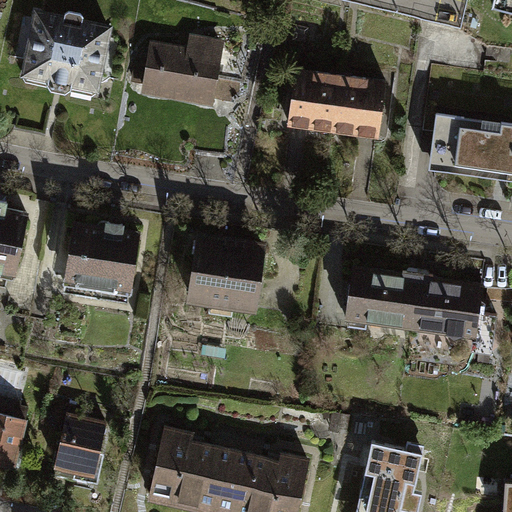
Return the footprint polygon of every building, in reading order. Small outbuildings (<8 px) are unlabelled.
[(511,0),(492,0),(491,4),(511,9),(511,0)] [(63,16),(36,10),(22,72),(51,78),(50,82),(53,86),(65,88),(67,87),(68,82),(95,87),(108,25),(81,19),(82,15),(79,11),(69,9),(64,11),(63,16)] [(187,49),(153,44),(144,87),(211,99),(212,95),(229,97),(233,101),(239,96),(237,94),(237,80),(215,75),(220,44),(189,39),(187,49)] [(341,74),(294,68),(287,121),(305,123),(306,117),(334,121),(341,74)] [(383,79),(341,74),(334,121),(360,124),(359,133),(376,135),(383,79)] [(511,120),(501,119),(500,128),(463,123),(465,115),(437,111),(428,166),(511,178),(511,120)] [(0,199),(0,283),(4,285),(7,270),(13,271),(24,212),(4,208),(5,201),(0,199)] [(106,226),(75,221),(67,275),(71,276),(69,292),(102,297),(104,279),(130,283),(137,229),(123,227),(123,222),(107,219),(106,226)] [(199,234),(191,294),(255,303),(263,242),(199,234)] [(402,271),(355,265),(348,314),(411,323),(418,270),(403,268),(402,271)] [(432,272),(418,270),(411,323),(475,332),(474,340),(492,343),(496,312),(478,310),(482,282),(431,276),(432,272)] [(25,417),(0,409),(0,457),(18,463),(27,435),(20,433),(25,417)] [(103,419),(66,411),(54,473),(90,480),(103,419)] [(348,414),(333,412),(331,423),(347,425),(348,414)] [(172,495),(221,505),(234,449),(189,440),(191,432),(164,427),(150,494),(171,498),(172,495)] [(423,451),(373,440),(356,511),(399,511),(401,507),(418,511),(422,492),(414,491),(423,451)] [(279,459),(234,449),(221,505),(252,511),(294,511),(306,457),(280,452),(279,459)]
